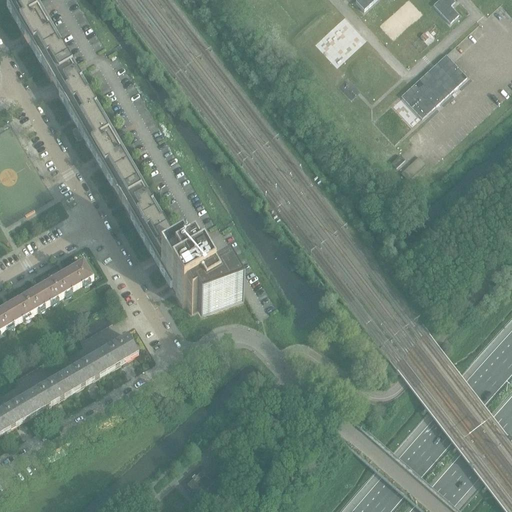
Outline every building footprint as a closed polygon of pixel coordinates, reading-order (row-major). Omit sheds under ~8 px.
[(11,7),(6,10),(40,67),(42,66),(51,82),(51,83),(60,98),(58,99),(111,190),(113,189),(132,221),(130,222),(170,292),(172,291),(175,295),(183,309),(187,307),(192,316),(197,313),(201,321),(244,305),(242,303),(229,281),(223,285),(219,278),(213,268),(207,271),(204,272),(203,271),(196,258),(185,264),(185,263),(32,0),(23,0),(11,7)] [(364,14),(378,0),(360,0),(355,5),(364,14)] [(455,4),(451,0),(440,0),(433,7),(450,25),(459,17),(450,8),(455,4)] [(446,57),(401,99),(422,121),(467,79),(446,57)] [(394,163),(399,168),(408,160),(403,155),(394,163)] [(426,167),(419,159),(404,173),(411,181),(426,167)] [(51,283),(61,301),(94,281),(84,264),(51,283)] [(24,299),(34,317),(61,301),(51,283),(24,299)] [(0,313),(0,329),(3,335),(34,317),(24,299),(0,313)] [(112,327),(106,316),(101,319),(107,330),(112,327)] [(96,323),(102,333),(107,330),(101,319),(96,323)] [(91,326),(97,336),(102,333),(96,323),(91,326)] [(86,329),(91,339),(97,336),(91,326),(86,329)] [(81,332),(86,342),(91,339),(86,329),(81,332)] [(75,335),(81,345),(86,342),(81,332),(75,335)] [(97,358),(108,376),(138,358),(128,340),(97,358)] [(37,358),(42,368),(47,365),(42,355),(37,358)] [(32,361),(37,371),(42,368),(37,358),(32,361)] [(62,378),(73,397),(108,376),(97,358),(62,378)] [(27,364),(32,374),(37,371),(32,361),(27,364)] [(21,367),(27,377),(32,374),(27,364),(21,367)] [(16,370),(22,380),(27,377),(21,367),(16,370)] [(22,380),(16,370),(11,373),(17,383),(22,380)] [(27,399),(38,417),(73,397),(62,378),(27,399)] [(0,414),(0,432),(3,437),(38,417),(27,399),(0,414)] [(223,465),(240,482),(243,479),(227,461),(223,465)] [(202,471),(184,487),(195,498),(193,500),(203,511),(225,491),(214,479),(212,481),(202,471)]
